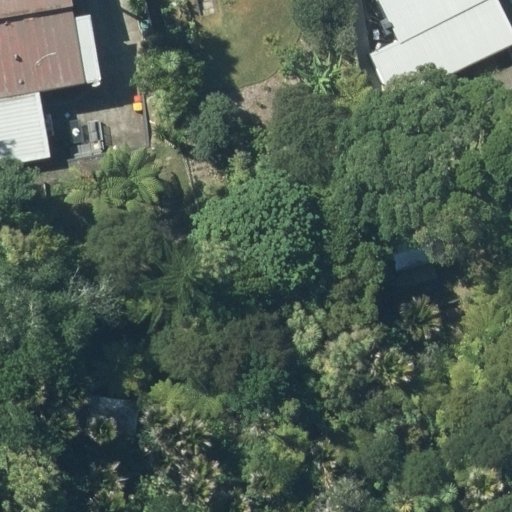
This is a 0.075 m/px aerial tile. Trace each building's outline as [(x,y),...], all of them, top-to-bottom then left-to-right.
[(39,97),(84,91),(69,0),(0,0),(0,167),(49,161),(39,97)] [(377,0),(397,48),(367,60),(388,107),(511,48),(511,33),(495,0),(377,0)] [(198,51),(188,7),(158,13),(168,58),(198,51)] [(497,96),(511,88),(511,53),(482,68),(497,96)] [(120,427),(123,405),(87,401),(86,424),(120,427)]
